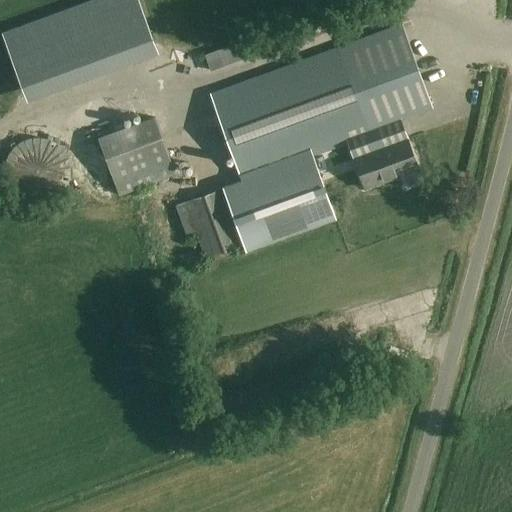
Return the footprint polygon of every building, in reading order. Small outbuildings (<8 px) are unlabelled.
[(244,245),(246,252),(335,220),(311,156),(352,142),(357,157),(353,158),(365,190),(419,170),(407,139),(374,151),(369,135),(370,135),(369,132),(431,109),(402,30),(412,27),(411,21),(211,95),(243,181),(225,189),(244,245)] [(168,65),(182,63),(180,49),(166,52),(168,65)] [(85,99),(64,103),(67,116),(87,112),(85,99)] [(177,176),(155,118),(98,139),(121,198),(177,176)] [(72,176),(72,173),(72,170),(72,167),(71,165),(70,162),(69,159),(68,157),(67,154),(65,152),(63,150),(61,148),(58,146),(56,144),(53,143),(51,142),(48,141),(45,141),(42,140),(39,140),(36,140),(34,141),(31,141),(28,142),(25,143),(23,144),(20,146),(18,148),(16,150),(14,152),(12,154),(11,157),(9,159),(8,162),(7,165),(7,167),(6,170),(6,173),(6,176),(7,179),(7,182),(8,184),(9,187),(11,190),(12,192),(14,194),(16,197),(18,199),(20,200),(23,202),(25,203),(28,204),(31,205),(34,206),(36,206),(39,206),(42,206),(45,206),(48,205),(51,204),(53,203),(56,202),(58,200),(61,199),(63,197),(65,194),(67,192),(68,190),(69,187),(71,184),(71,182),(72,179),(72,176)] [(244,245),(225,189),(177,206),(198,262),(244,245)] [(395,238),(361,249),(369,271),(403,260),(395,238)] [(349,255),(311,269),(319,292),(358,278),(349,255)] [(367,337),(388,330),(385,321),(364,328),(367,337)] [(236,411),(240,422),(271,411),(267,400),(236,411)]
